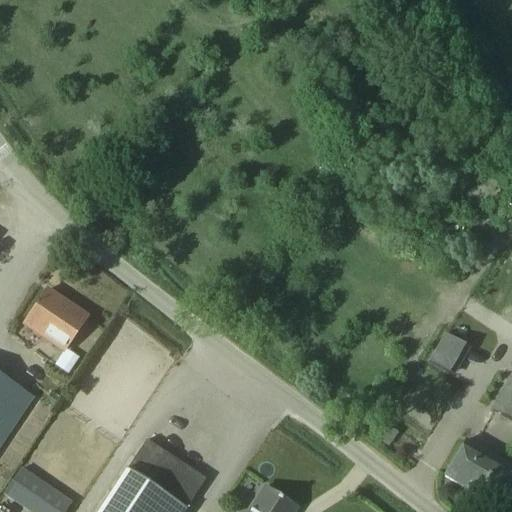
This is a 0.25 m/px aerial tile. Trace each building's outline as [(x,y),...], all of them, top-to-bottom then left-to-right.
[(46,292),(24,326),(63,352),(86,319),(46,292)] [(431,365),(456,377),(472,344),(447,332),(431,365)] [(0,445),(31,399),(0,378),(0,445)] [(491,410),(511,422),(511,380),(509,378),(491,410)] [(146,442),(125,473),(124,472),(97,511),(293,511),(295,510),(264,490),(250,511),(185,511),(186,511),(185,511),(204,481),(146,442)] [(511,478),(511,469),(465,443),(444,479),(495,509),(511,478)] [(27,511),(65,511),(70,505),(20,471),(3,496),(27,511)]
